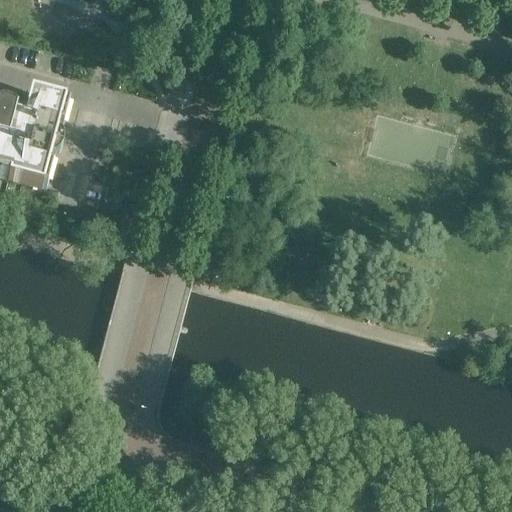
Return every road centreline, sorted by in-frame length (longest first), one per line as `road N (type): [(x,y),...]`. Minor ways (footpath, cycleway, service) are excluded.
road 1 (unclassified): [(107,456),(201,124)]
road 2 (residential): [(0,70),(201,124)]
road 3 (residential): [(306,511),(107,456)]
road 4 (unclassified): [(201,124),(231,0)]
